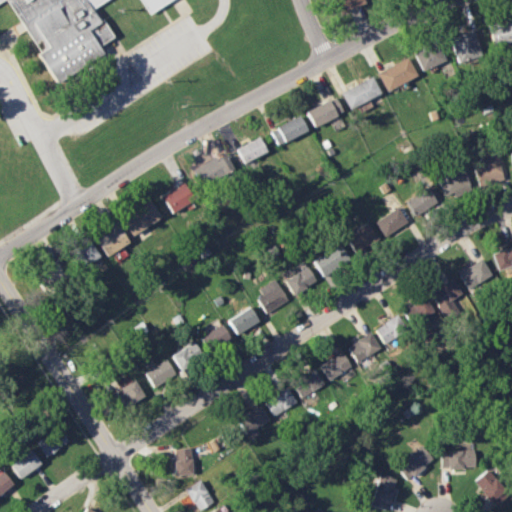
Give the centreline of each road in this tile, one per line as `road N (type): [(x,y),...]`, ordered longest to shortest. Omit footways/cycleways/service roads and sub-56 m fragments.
road 1 (residential): [(40,511),(511,209)]
road 2 (residential): [(0,257),(297,74),(456,0)]
road 3 (residential): [(151,511),(0,285)]
